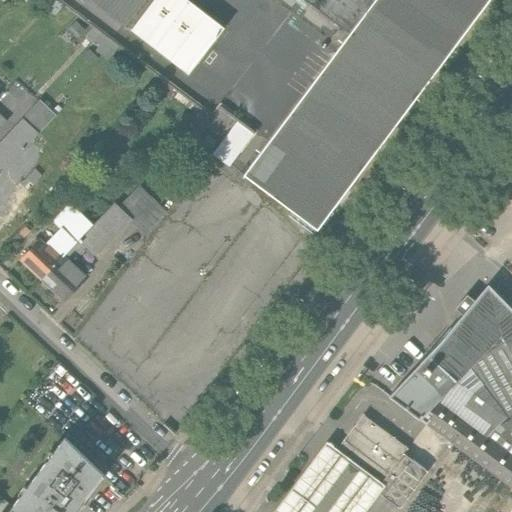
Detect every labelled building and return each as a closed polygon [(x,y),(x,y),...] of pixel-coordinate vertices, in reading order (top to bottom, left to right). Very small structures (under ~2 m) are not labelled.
[(89,0),(129,30),(153,0),(89,0)] [(224,29),(186,0),(153,0),(129,30),(188,75),(224,29)] [(340,234),(501,0),(314,0),(356,29),(342,50),(325,38),(301,74),(320,87),(268,163),(260,157),(250,172),(340,234)] [(79,37),(83,32),(74,23),(69,28),(79,37)] [(94,53),(107,62),(117,48),(92,29),(84,38),(93,45),(94,43),(99,47),(94,53)] [(87,51),(81,58),(90,67),(97,60),(87,51)] [(0,174),(5,169),(31,141),(55,116),(39,101),(0,142),(0,174)] [(230,166),(254,133),(239,122),(215,154),(230,166)] [(41,150),(31,141),(5,169),(15,178),(41,150)] [(19,185),(27,192),(40,178),(33,171),(19,185)] [(185,188),(177,182),(167,194),(175,200),(185,188)] [(138,187),(118,208),(131,220),(128,222),(146,239),(165,214),(138,187)] [(114,203),(92,227),(78,241),(95,257),(128,222),(131,220),(118,208),(114,203)] [(63,256),(78,241),(92,227),(69,205),(51,224),(59,231),(56,234),(65,243),(57,251),(63,256)] [(19,262),(39,281),(63,256),(57,251),(51,244),(47,249),(39,241),(19,262)] [(85,278),(63,256),(39,281),(62,302),(85,278)] [(419,419),(436,400),(470,365),(500,334),(511,355),(511,311),(486,284),(427,354),(388,395),(419,419)] [(511,355),(500,334),(470,365),(506,416),(484,437),(511,458),(511,355)] [(436,400),(484,437),(506,416),(470,365),(436,400)] [(511,488),(511,458),(484,437),(436,400),(419,419),(511,488)] [(326,442),(273,510),(275,511),(362,511),(378,492),(398,508),(426,472),(401,452),(406,447),(363,413),(335,449),(326,442)] [(77,511),(103,477),(64,439),(12,510),(14,511),(77,511)]
